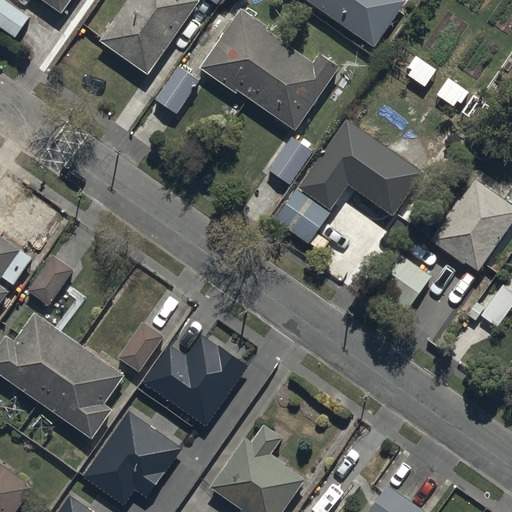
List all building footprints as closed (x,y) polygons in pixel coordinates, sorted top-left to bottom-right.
[(29,21),(0,0),(0,31),(15,42),(29,21)] [(78,0),(37,0),(65,20),(78,0)] [(199,9),(186,0),(134,0),(101,48),(148,81),(199,9)] [(225,0),(202,0),(218,11),(225,0)] [(297,0),(374,52),(404,6),(394,0),(297,0)] [(268,35),(242,16),(201,75),(235,99),(236,97),(295,138),(338,75),(319,61),(312,71),(266,38),(268,35)] [(199,86),(177,72),(156,106),(178,120),(199,86)] [(423,180),(348,128),(299,197),(297,196),(275,227),(309,251),(331,219),(349,193),(393,223),(423,180)] [(312,157),(292,142),(269,175),(290,190),(312,157)] [(511,231),(511,211),(473,185),(431,246),(479,279),(511,231)] [(34,208),(4,187),(0,192),(0,228),(13,237),(34,208)] [(35,264),(0,239),(0,316),(13,298),(1,290),(5,284),(16,292),(35,264)] [(75,275),(53,261),(29,297),(51,311),(75,275)] [(410,313),(432,281),(406,263),(384,295),(410,313)] [(504,290),(481,320),(496,331),(511,309),(511,292),(510,292),(509,294),(504,290)] [(127,384),(35,319),(15,347),(9,343),(0,355),(0,380),(94,447),(115,417),(108,411),(127,384)] [(165,342),(145,328),(121,362),(141,376),(165,342)] [(206,432),(247,371),(200,340),(185,362),(167,350),(141,389),(206,432)] [(181,454),(128,417),(81,482),(122,511),(133,495),(146,504),(181,454)] [(282,445),(263,432),(251,450),(244,445),(210,494),(235,511),(288,511),(306,486),(271,462),(282,445)] [(0,511),(20,511),(33,494),(0,470),(0,511)] [(421,511),(388,486),(369,511),(421,511)] [(61,511),(84,511),(69,501),(61,511)]
